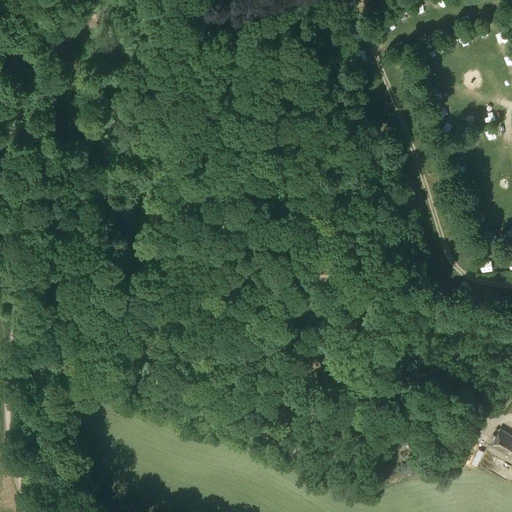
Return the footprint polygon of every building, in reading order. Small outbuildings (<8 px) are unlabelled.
[(442,0),(432,0),(435,8),(444,5),(442,0)] [(417,12),(427,11),(426,2),(415,3),(417,12)] [(462,45),(470,41),(466,34),(458,38),(462,45)] [(408,179),(399,182),(402,191),(411,188),(408,179)] [(407,206),(414,203),(416,202),(413,193),(404,196),(407,206)] [(482,260),(482,271),(493,270),(492,259),(482,260)] [(392,419),(390,419),(390,429),(403,429),(403,420),(392,420),(392,419)] [(511,457),(511,435),(500,428),(490,445),(511,457)]
